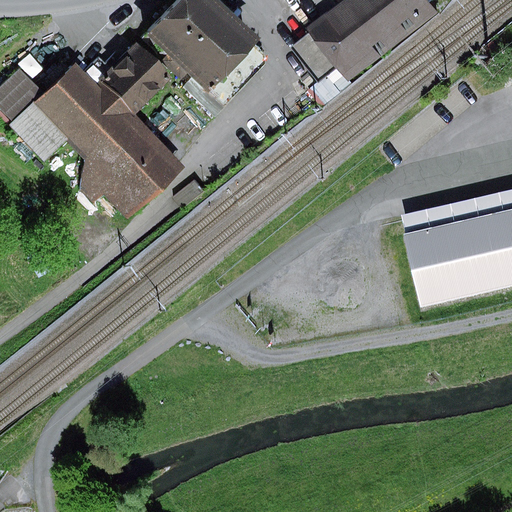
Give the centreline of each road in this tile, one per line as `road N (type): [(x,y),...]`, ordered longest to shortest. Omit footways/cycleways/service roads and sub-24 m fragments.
road 1 (track): [(152,349),(214,345),(273,357),(511,315)]
road 2 (track): [(228,296),(65,417),(42,472),(46,511)]
road 3 (track): [(0,336),(97,263),(189,169)]
